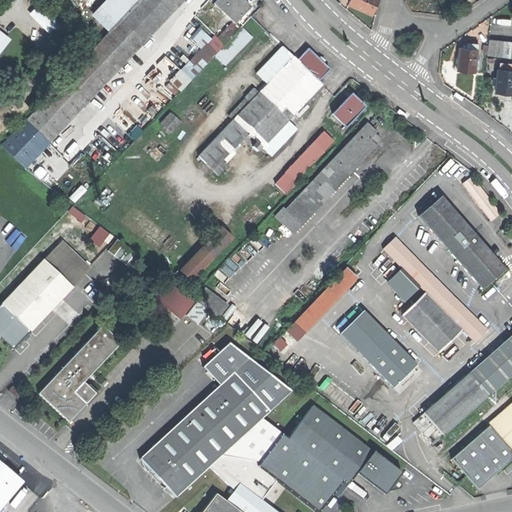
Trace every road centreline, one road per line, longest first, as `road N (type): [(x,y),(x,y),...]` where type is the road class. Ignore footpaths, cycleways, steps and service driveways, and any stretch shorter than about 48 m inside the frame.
road 1 (unclassified): [(0,423),(114,511),(482,511),(511,505)]
road 2 (unclassified): [(374,74),(475,148),(511,187)]
road 3 (unclassified): [(511,160),(411,80)]
